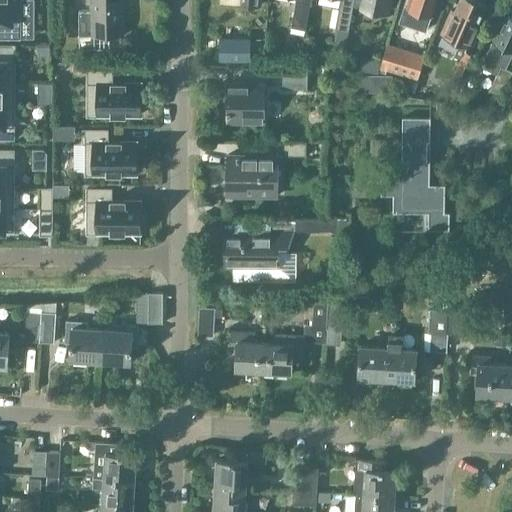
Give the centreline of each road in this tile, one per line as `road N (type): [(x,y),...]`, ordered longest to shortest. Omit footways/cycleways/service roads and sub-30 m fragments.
road 1 (residential): [(438,443),(177,426)]
road 2 (residential): [(179,259),(181,0)]
road 3 (residential): [(179,259),(0,258)]
road 4 (residential): [(177,426),(0,416)]
road 5 (residential): [(177,426),(179,259)]
